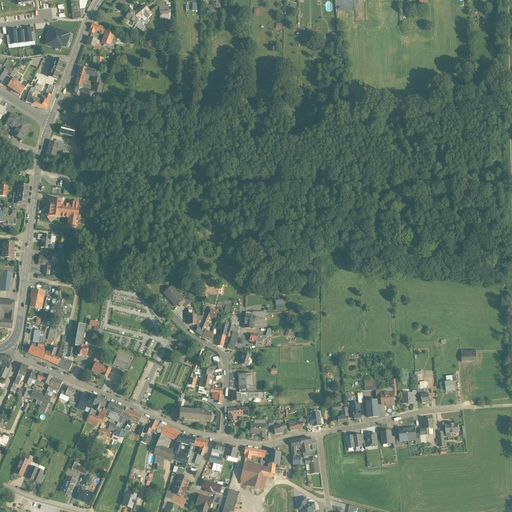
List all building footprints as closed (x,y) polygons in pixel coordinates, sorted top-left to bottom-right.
[(70,0),(73,18),(81,18),(87,0),(70,0)] [(134,13),(131,10),(126,17),(129,19),(130,18),(136,23),(138,21),(137,20),(140,17),(143,14),(147,18),(151,14),(143,5),(134,13)] [(143,14),(140,17),(137,20),(138,21),(136,23),(135,24),(142,29),(149,19),(147,18),(143,14)] [(103,27),(92,23),(89,31),(94,33),(95,29),(100,31),(102,31),(103,27)] [(52,26),(45,44),(60,49),(62,45),(68,47),(72,34),(52,26)] [(23,28),(24,29),(25,42),(32,41),(31,32),(30,27),(23,28)] [(10,43),(18,43),(16,30),(16,29),(9,29),(9,35),(10,43)] [(24,29),(16,30),(18,43),(25,42),(24,29)] [(115,32),(106,29),(103,38),(112,41),(115,32)] [(96,39),(89,36),(87,44),(98,48),(99,45),(99,43),(95,42),(96,39)] [(103,57),(94,56),(93,63),(102,64),(103,57)] [(63,61),(55,58),(48,75),(57,79),(59,71),(60,72),(60,71),(60,70),(61,68),(63,61)] [(86,67),(80,66),(77,77),(83,79),(85,72),(92,74),(93,69),(86,68),(86,67)] [(15,67),(10,74),(13,76),(18,69),(15,67)] [(83,79),(77,77),(75,85),(90,89),(92,84),(83,82),(83,79)] [(19,82),(13,78),(8,85),(14,90),(19,83),(19,82)] [(19,83),(14,90),(21,94),(28,82),(24,79),(21,84),(19,83)] [(49,83),(47,88),(46,92),(52,94),(54,85),(49,83)] [(90,89),(75,85),(74,89),(73,89),(73,91),(73,93),(88,97),(90,89)] [(48,105),(38,101),(39,99),(31,97),(34,88),(35,86),(31,86),(30,90),(28,95),(26,100),(26,101),(32,103),(31,103),(38,106),(39,107),(41,107),(43,108),(45,109),(46,108),(46,109),(47,108),(48,106),(48,105)] [(46,92),(43,91),(41,94),(38,93),(39,89),(34,88),(31,97),(39,99),(38,101),(48,105),(52,94),(46,92)] [(23,120),(11,114),(7,122),(17,127),(13,135),(21,139),(27,127),(25,126),(25,124),(22,123),(23,120)] [(61,128),(60,133),(74,136),(75,132),(73,131),(74,127),(65,125),(63,125),(62,129),(61,128)] [(59,142),(51,140),(49,146),(57,148),(59,142)] [(70,145),(62,143),(60,149),(66,150),(69,151),(70,145)] [(57,148),(49,146),(46,156),(54,158),(55,153),(57,148)] [(68,157),(55,153),(54,158),(63,160),(67,161),(68,157)] [(18,192),(14,191),(12,202),(21,203),(22,201),(26,202),(29,184),(19,184),(18,192)] [(65,201),(51,199),(50,210),(49,215),(54,215),(69,217),(69,224),(70,225),(74,226),(76,225),(76,222),(75,221),(76,216),(77,216),(79,203),(70,202),(69,205),(64,204),(65,201)] [(16,209),(4,207),(3,210),(2,221),(3,221),(3,223),(4,224),(8,225),(8,223),(15,223),(16,217),(15,217),(16,209)] [(54,215),(49,215),(50,210),(45,213),(50,219),(54,215)] [(51,235),(42,234),(40,246),(47,247),(48,243),(50,244),(51,235)] [(51,256),(39,255),(38,263),(43,264),(43,263),(45,263),(45,267),(44,267),(44,272),(47,273),(49,273),(50,266),(51,256)] [(56,279),(57,267),(50,266),(49,273),(47,273),(46,274),(46,277),(56,279)] [(10,271),(1,270),(0,280),(0,289),(8,290),(10,271)] [(184,298),(172,285),(164,292),(176,306),(178,304),(178,303),(184,298)] [(44,291),(32,289),(31,295),(33,295),(31,306),(37,307),(38,301),(42,302),(44,291)] [(275,299),(276,310),(284,310),(284,298),(276,299),(275,299)] [(15,300),(5,299),(4,311),(8,311),(9,307),(14,307),(15,300)] [(67,314),(67,302),(57,302),(57,313),(58,313),(58,317),(64,317),(64,314),(67,314)] [(209,306),(205,304),(204,307),(206,314),(205,315),(203,320),(208,323),(209,320),(207,318),(208,315),(211,316),(212,314),(207,312),(209,306)] [(197,315),(193,315),(193,309),(189,309),(189,323),(197,324),(197,315)] [(246,315),(245,315),(245,321),(253,322),(255,322),(256,312),(252,312),(252,316),(246,315)] [(9,320),(2,319),(3,317),(0,316),(0,326),(12,328),(13,319),(9,318),(9,320)] [(213,334),(206,331),(206,329),(205,329),(208,323),(203,320),(202,320),(199,327),(199,328),(200,328),(200,329),(205,332),(203,335),(212,339),(213,334)] [(85,325),(79,323),(75,345),(79,346),(77,355),(85,357),(86,354),(87,355),(88,347),(82,346),(83,336),(85,337),(85,333),(84,333),(85,325)] [(235,326),(231,325),(231,327),(230,327),(229,332),(231,332),(231,331),(233,332),(238,333),(238,330),(239,330),(239,326),(235,326)] [(205,332),(200,329),(200,328),(199,328),(199,327),(198,327),(196,331),(203,335),(205,332)] [(296,327),(287,328),(285,335),(292,337),(296,327)] [(231,332),(229,332),(228,335),(228,336),(225,335),(225,339),(224,341),(230,342),(232,337),(233,332),(231,331),(231,332)] [(257,334),(251,333),(250,338),(250,339),(256,340),(255,345),(262,345),(263,338),(260,337),(257,337),(257,334)] [(237,339),(232,337),(230,342),(229,348),(234,350),(237,339)] [(190,345),(182,341),(179,349),(187,352),(190,345)] [(38,347),(32,345),(28,353),(36,356),(38,347)] [(40,346),(38,346),(38,347),(36,356),(41,359),(41,358),(42,357),(44,352),(44,349),(43,348),(43,347),(40,346)] [(56,357),(53,364),(58,366),(62,358),(63,356),(63,353),(64,350),(60,349),(56,357)] [(49,352),(46,351),(46,352),(44,358),(44,360),(53,364),(56,357),(54,356),(56,352),(50,350),(49,352)] [(476,351),(461,351),(461,362),(477,362),(476,351)] [(251,355),(243,353),(241,360),(242,361),(240,365),(247,367),(249,359),(252,360),(253,356),(251,355)] [(130,361),(118,355),(114,364),(113,364),(126,370),(130,361)] [(11,361),(2,358),(0,361),(0,366),(8,369),(11,361)] [(62,358),(58,366),(63,369),(67,361),(63,359),(62,358)] [(114,364),(105,360),(102,366),(110,370),(113,364),(114,364)] [(67,361),(63,369),(68,372),(71,367),(71,366),(72,363),(68,361),(67,361)] [(96,363),(95,363),(94,365),(91,371),(102,376),(101,376),(106,379),(110,370),(102,366),(96,363)] [(219,363),(211,365),(212,371),(221,370),(219,363)] [(22,365),(19,371),(16,379),(21,381),(22,381),(28,367),(22,365)] [(39,374),(32,371),(27,384),(30,385),(32,380),(36,382),(39,374)] [(414,371),(415,375),(418,375),(418,380),(424,379),(423,371),(414,371)] [(52,378),(44,375),(44,376),(39,374),(36,382),(36,381),(38,382),(37,386),(42,388),(44,384),(49,386),(52,378)] [(253,375),(238,375),(239,383),(240,383),(240,390),(252,389),(253,393),(254,393),(253,375)] [(209,376),(203,376),(203,380),(201,388),(205,388),(206,386),(210,386),(211,376),(209,376)] [(452,382),(451,376),(447,377),(448,383),(443,383),(443,389),(446,388),(446,392),(454,391),(453,382),(452,382)] [(62,383),(56,380),(56,379),(53,378),(52,378),(49,386),(48,387),(53,389),(58,391),(62,383)] [(375,381),(364,382),(365,391),(376,390),(375,381)] [(222,390),(209,388),(210,386),(206,386),(205,388),(207,389),(206,392),(210,393),(210,394),(222,395),(222,390)] [(76,390),(69,387),(67,391),(65,396),(69,398),(72,399),(73,400),(74,398),(73,397),(76,390)] [(33,391),(27,389),(24,397),(29,399),(30,398),(33,391)] [(391,390),(381,391),(382,400),(383,406),(388,406),(388,405),(394,404),(393,397),(393,395),(393,390),(391,390)] [(44,396),(33,391),(30,398),(41,403),(42,400),(44,396)] [(222,396),(216,395),(210,394),(210,393),(206,392),(205,394),(208,395),(208,398),(214,398),(214,400),(215,401),(216,401),(215,402),(217,404),(221,404),(222,396)] [(240,393),(231,394),(231,395),(230,396),(231,397),(231,398),(232,402),(245,401),(244,398),(244,397),(241,397),(240,397),(240,393)] [(91,397),(83,394),(77,408),(84,411),(86,407),(91,409),(89,413),(89,414),(90,411),(91,410),(96,397),(92,395),(91,397)] [(413,394),(403,395),(403,404),(414,404),(413,400),(413,394)] [(424,395),(420,396),(421,396),(422,404),(429,403),(428,395),(424,395)] [(107,401),(96,397),(91,410),(90,411),(93,412),(95,407),(97,407),(96,409),(99,410),(100,408),(101,409),(103,410),(107,401)] [(189,409),(183,408),(184,401),(185,401),(182,400),(182,401),(182,402),(182,403),(179,402),(178,408),(176,423),(178,423),(183,423),(182,424),(183,424),(184,423),(187,424),(187,425),(188,425),(191,425),(191,424),(207,426),(207,423),(210,423),(213,421),(213,417),(211,414),(208,414),(208,411),(193,409),(193,408),(189,408),(189,409)] [(107,401),(103,410),(101,409),(97,418),(100,419),(98,423),(101,424),(103,420),(107,411),(106,410),(110,403),(107,401)] [(377,401),(366,402),(368,418),(378,417),(377,401)] [(124,409),(110,403),(106,410),(107,411),(110,412),(109,415),(112,416),(113,413),(120,416),(124,409)] [(352,412),(353,412),(354,420),(361,419),(359,405),(356,405),(351,406),(352,412)] [(335,420),(333,420),(333,424),(349,423),(347,408),(342,409),(343,417),(340,417),(341,419),(335,420)] [(141,416),(124,409),(120,416),(126,419),(130,421),(126,427),(130,429),(134,423),(138,424),(139,422),(141,416)] [(312,418),(309,418),(310,425),(310,426),(313,425),(313,426),(321,426),(321,424),(320,419),(319,413),(312,414),(312,418)] [(97,418),(89,414),(87,418),(98,423),(100,419),(97,418)] [(126,419),(120,416),(118,422),(124,424),(126,419)] [(150,420),(141,416),(139,422),(143,424),(139,433),(144,434),(147,428),(147,427),(150,420)] [(159,424),(150,420),(147,427),(147,428),(144,434),(149,437),(151,433),(154,434),(155,432),(159,424)] [(432,421),(425,421),(425,430),(424,430),(425,436),(433,435),(432,421)] [(298,422),(293,422),(289,424),(288,424),(290,430),(291,432),(295,430),(298,429),(301,431),(304,425),(298,422)] [(458,424),(445,425),(446,435),(459,433),(458,428),(459,428),(458,428),(458,424)] [(264,425),(250,425),(250,435),(257,435),(257,434),(259,434),(259,438),(264,438),(264,429),(264,425)] [(281,426),(273,428),(275,435),(283,433),(282,430),(281,426)] [(173,431),(165,427),(161,435),(160,437),(157,443),(155,450),(153,454),(156,455),(159,447),(167,449),(167,448),(170,439),(175,441),(176,441),(177,440),(181,435),(173,431),(173,430),(173,431)] [(124,430),(119,428),(116,435),(116,436),(117,437),(118,435),(122,437),(125,431),(124,430)] [(407,429),(399,430),(400,437),(400,441),(408,440),(407,429)] [(415,429),(407,429),(408,440),(416,440),(415,436),(415,429)] [(390,432),(381,433),(383,445),(391,444),(392,444),(391,439),(390,432)] [(10,439),(0,434),(0,445),(6,449),(10,439)] [(195,439),(181,435),(177,440),(176,441),(177,442),(176,443),(181,444),(182,444),(183,442),(189,444),(187,452),(190,453),(192,453),(194,446),(195,439)] [(376,435),(367,436),(368,439),(369,447),(377,446),(376,435)] [(360,436),(354,437),(355,448),(362,447),(360,436)] [(354,437),(347,438),(347,446),(348,449),(355,448),(354,437)] [(310,438),(301,440),(302,444),(301,445),(302,450),(303,451),(308,450),(308,447),(312,446),(311,444),(310,438)] [(208,442),(195,439),(194,446),(200,448),(200,447),(201,448),(199,455),(198,456),(203,457),(208,442)] [(301,440),(291,442),(292,447),(297,446),(297,448),(298,448),(299,450),(302,450),(301,445),(302,444),(301,440)] [(181,444),(176,443),(174,449),(176,450),(172,460),(172,461),(175,462),(183,465),(186,466),(187,463),(190,453),(187,452),(186,456),(178,454),(181,444)] [(225,446),(217,444),(216,448),(214,448),(214,450),(215,450),(215,451),(223,453),(224,449),(225,446)] [(167,449),(159,447),(156,455),(160,457),(163,459),(167,450),(167,449)] [(237,449),(228,447),(227,450),(226,456),(227,457),(234,458),(237,449)] [(171,451),(167,460),(171,462),(172,461),(172,460),(176,450),(174,449),(172,448),(171,451)] [(263,451),(245,448),(243,455),(245,455),(245,459),(250,460),(251,455),(262,457),(263,451)] [(281,453),(271,452),(271,453),(271,458),(270,464),(275,465),(280,465),(281,453)] [(215,454),(211,454),(211,456),(210,456),(209,462),(220,465),(222,458),(222,457),(219,456),(219,458),(214,457),(215,454)] [(164,459),(156,455),(155,464),(157,464),(157,470),(163,470),(164,459)] [(27,461),(21,459),(15,474),(22,476),(27,465),(28,462),(27,461)] [(311,459),(305,460),(305,465),(307,465),(309,465),(311,475),(319,474),(317,459),(311,459)] [(84,467),(74,463),(72,470),(82,474),(84,467)] [(275,470),(269,470),(244,464),(242,473),(263,477),(263,475),(274,478),(275,470)] [(31,471),(27,479),(33,481),(38,470),(32,467),(31,471)] [(182,469),(178,468),(175,475),(178,476),(179,476),(182,477),(185,470),(182,469)] [(38,470),(33,481),(38,483),(41,476),(43,472),(38,470)] [(213,481),(216,473),(210,471),(207,479),(213,481)] [(263,477),(242,473),(240,480),(241,481),(247,482),(246,486),(246,487),(260,490),(262,478),(263,477)] [(182,477),(179,476),(178,476),(175,484),(186,489),(189,481),(185,480),(186,478),(182,477)] [(76,481),(67,477),(65,482),(67,482),(65,489),(62,488),(60,493),(70,496),(76,481)] [(221,486),(203,480),(200,487),(219,493),(221,486)] [(186,489),(175,484),(172,493),(171,493),(174,494),(182,498),(184,493),(185,494),(187,489),(186,489)] [(92,494),(80,490),(77,499),(89,504),(92,494)] [(232,511),(239,493),(229,490),(223,510),(229,511),(231,511),(232,511)] [(172,493),(167,491),(165,498),(171,500),(172,500),(174,494),(171,493),(172,493)] [(131,497),(126,495),(122,506),(131,509),(136,496),(131,494),(131,497)] [(222,498),(215,495),(213,503),(220,505),(222,498)] [(212,500),(199,496),(196,505),(199,506),(197,511),(200,511),(209,511),(208,511),(212,500)] [(306,499),(297,500),(298,510),(302,509),(301,505),(306,505),(306,499)] [(167,511),(166,511),(176,511),(178,507),(169,503),(168,503),(168,504),(165,510),(167,511)]
